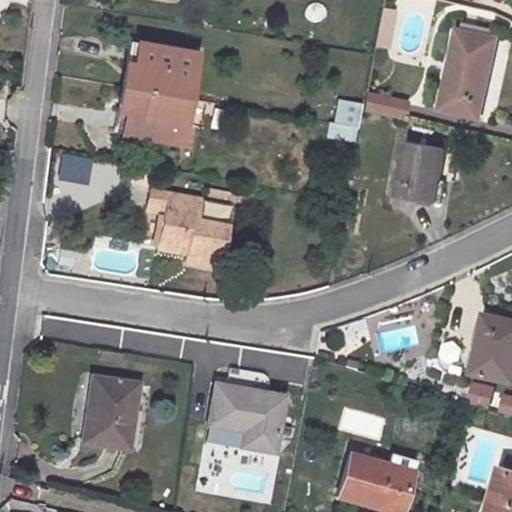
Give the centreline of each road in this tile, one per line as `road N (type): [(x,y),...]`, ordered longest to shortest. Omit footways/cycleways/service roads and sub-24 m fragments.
road 1 (residential): [(12,281),(204,314),(334,300),(511,229)]
road 2 (residential): [(48,0),(12,281)]
road 3 (unknown): [(0,482),(121,511)]
